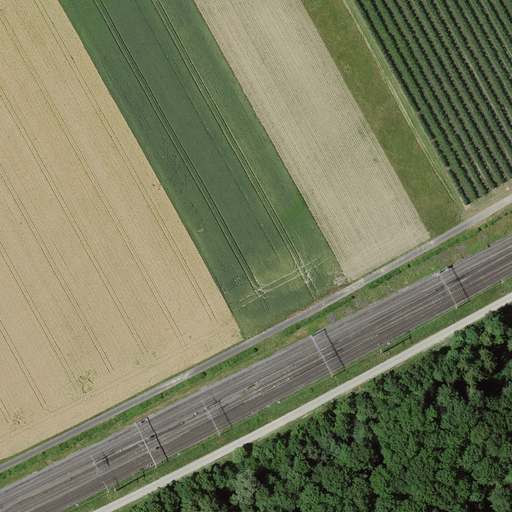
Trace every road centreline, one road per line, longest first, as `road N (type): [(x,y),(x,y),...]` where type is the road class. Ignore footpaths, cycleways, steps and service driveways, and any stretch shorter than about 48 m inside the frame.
road 1 (track): [(511,199),(303,317),(0,469)]
road 2 (track): [(103,511),(511,298)]
